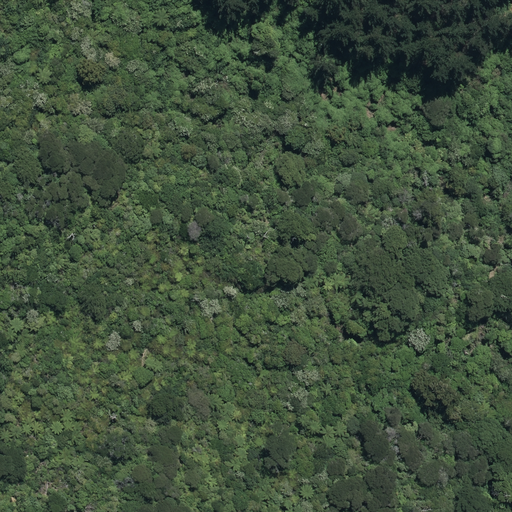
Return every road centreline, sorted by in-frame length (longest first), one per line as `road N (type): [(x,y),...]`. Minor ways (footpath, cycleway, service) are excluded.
road 1 (track): [(200,511),(180,447),(160,422),(153,374),(162,329),(153,311),(169,281),(202,251),(198,283),(186,292),(195,319),(188,338),(202,349),(214,388),(290,457),(314,511)]
road 2 (track): [(498,511),(483,495),(479,447),(431,380),(420,377),(419,365),(466,338),(503,241),(493,221),(458,206),(428,166),(434,141),(448,141),(461,167),(483,177),(495,205),(511,215)]
